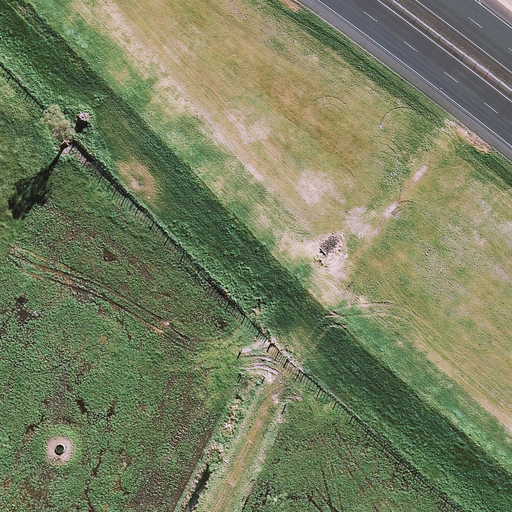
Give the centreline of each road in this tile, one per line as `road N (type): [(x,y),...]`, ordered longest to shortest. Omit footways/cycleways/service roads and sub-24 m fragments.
road 1 (motorway): [(462,511),(0,21)]
road 2 (motorway): [(511,123),(352,0)]
